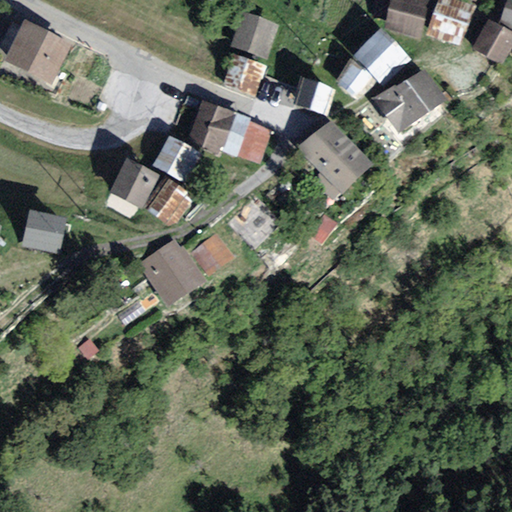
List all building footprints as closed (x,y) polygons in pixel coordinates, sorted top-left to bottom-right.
[(425,0),(387,0),(382,24),(418,32),(425,0)] [(470,0),(432,0),(424,29),(458,39),(470,0)] [(511,0),(500,0),(494,16),(485,13),(473,44),(499,54),(511,24),(511,23),(511,0)] [(272,23),(240,13),(229,46),(261,56),(272,23)] [(313,30),(280,21),(271,55),(303,64),(313,30)] [(68,46),(22,24),(3,62),(49,84),(68,46)] [(379,25),(351,52),(378,80),(406,53),(379,25)] [(263,63),(229,52),(219,83),(253,94),(263,63)] [(388,95),(379,102),(399,130),(441,100),(421,72),(388,95)] [(332,85),(301,76),(293,103),(324,112),(332,85)] [(248,118),(200,101),(185,143),(215,154),(217,146),(257,160),(267,130),(246,122),(248,118)] [(318,134),(304,147),(343,189),(371,163),(332,121),(318,134)] [(197,152),(164,136),(148,167),(163,176),(182,184),(197,152)] [(156,175),(122,159),(106,191),(139,208),(156,175)] [(193,194),(163,176),(143,207),(173,225),(193,194)] [(63,217),(27,210),(20,242),(56,250),(63,217)] [(213,234),(188,252),(205,275),(230,257),(213,234)] [(173,238),(136,263),(166,306),(203,281),(173,238)]
